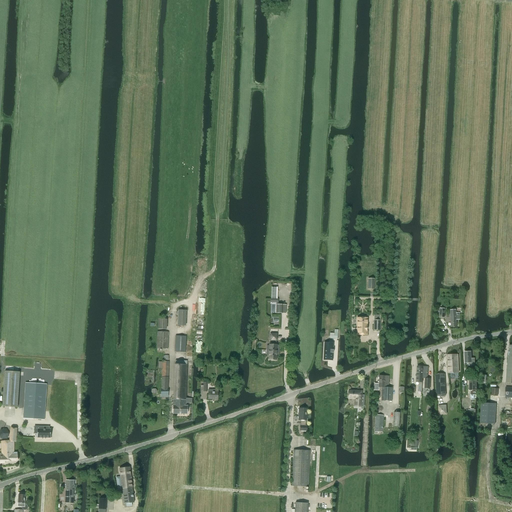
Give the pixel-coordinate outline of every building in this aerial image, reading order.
[(450,310),(451,327),(457,327),(457,320),(459,320),(459,313),(456,313),(456,310),(450,310)] [(357,332),(357,334),(367,335),(367,318),(357,318),(357,329),(352,328),(352,332),(357,332)] [(166,329),(167,319),(158,319),(158,329),(166,329)] [(330,333),(330,338),(337,339),(338,330),(335,330),(334,333),(330,333)] [(168,349),(169,332),(157,331),(157,348),(168,349)] [(176,336),(175,352),(185,352),(186,336),(176,336)] [(267,350),(269,350),(269,360),(276,360),(277,352),(279,352),(279,346),(277,346),(277,345),(277,343),(270,343),(270,345),(269,345),(269,346),(267,346),(267,350)] [(324,345),(324,360),(332,360),(332,353),(333,353),(333,350),(333,346),(333,344),(333,346),(324,345)] [(471,352),(465,352),(465,363),(470,362),(470,365),(475,365),(474,358),(472,359),(471,352)] [(448,373),(458,372),(457,354),(447,355),(448,373)] [(159,361),(159,367),(162,368),(161,389),(161,394),(168,394),(168,389),(169,361),(163,361),(159,361)] [(175,364),(173,414),(187,414),(187,406),(186,406),(186,403),(193,403),(193,398),(188,398),(186,398),(187,361),(176,361),(176,364),(175,364)] [(423,372),(423,378),(425,378),(425,388),(430,388),(430,378),(427,378),(428,366),(417,366),(417,371),(421,371),(421,372),(423,372)] [(17,408),(19,372),(4,371),(2,407),(17,408)] [(437,396),(446,396),(445,374),(436,375),(437,396)] [(381,400),(392,401),(392,388),(388,387),(389,376),(379,376),(379,384),(379,387),(382,387),(381,400)] [(44,420),(46,384),(25,383),(23,418),(44,420)] [(218,400),(218,392),(218,387),(216,387),(216,390),(209,390),(209,399),(214,399),(214,400),(218,400)] [(364,407),(364,395),(360,395),(360,392),(349,391),(348,398),(355,399),(355,407),(364,407)] [(480,423),(495,424),(496,404),(481,403),(480,423)] [(306,420),(307,420),(307,409),(299,408),(299,420),(301,420),(300,426),(300,431),(307,431),(307,426),(306,426),(306,420)] [(376,414),(375,426),(377,427),(380,427),(380,429),(383,429),(383,427),(382,427),(383,415),(377,415),(377,414),(376,414)] [(37,437),(50,438),(51,429),(49,429),(49,426),(34,426),(34,433),(38,433),(37,437)] [(7,441),(8,461),(18,461),(18,452),(14,452),(14,442),(16,442),(17,428),(11,428),(10,441),(7,441)] [(293,450),(292,486),(308,487),(310,450),(293,450)] [(134,503),(132,484),(130,467),(120,468),(121,477),(116,477),(117,486),(122,486),(124,504),(126,504),(127,507),(132,506),(132,503),(134,503)] [(74,480),(66,480),(65,503),(73,503),(74,480)] [(18,506),(22,507),(22,508),(23,510),(26,510),(28,508),(28,506),(26,504),(25,504),(25,495),(22,495),(22,494),(19,494),(19,495),(18,500),(18,499),(18,503),(18,506)] [(99,498),(99,509),(98,511),(105,511),(106,509),(107,499),(99,498)] [(295,503),(294,511),(307,511),(308,503),(295,503)]
